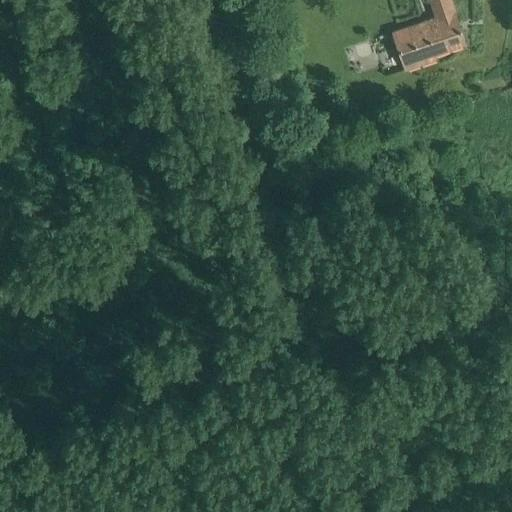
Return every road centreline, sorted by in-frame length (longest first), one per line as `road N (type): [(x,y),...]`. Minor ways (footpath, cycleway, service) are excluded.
road 1 (track): [(0,428),(301,333),(307,315),(266,175)]
road 2 (track): [(266,175),(511,91)]
road 3 (track): [(266,175),(208,0)]
